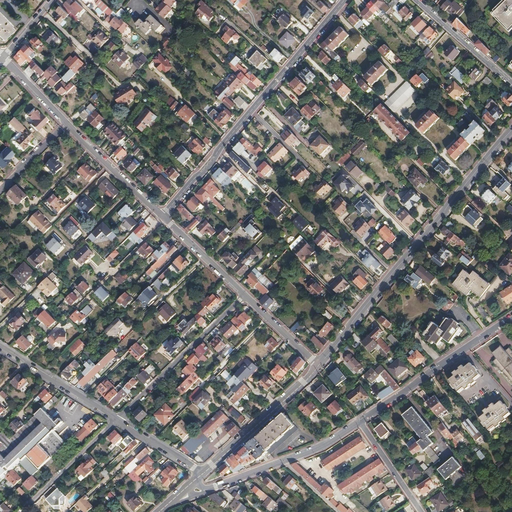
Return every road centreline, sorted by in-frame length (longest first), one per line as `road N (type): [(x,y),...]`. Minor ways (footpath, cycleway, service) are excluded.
road 1 (secondary): [(511,128),(317,365)]
road 2 (residential): [(344,0),(162,216)]
road 3 (residential): [(3,57),(162,216)]
road 4 (residential): [(511,318),(361,421)]
road 5 (unclassified): [(245,296),(117,420)]
road 6 (secondary): [(317,365),(203,473)]
road 7 (residential): [(117,420),(0,345)]
road 8 (unclassified): [(117,420),(21,511)]
road 9 (residential): [(511,83),(417,0)]
